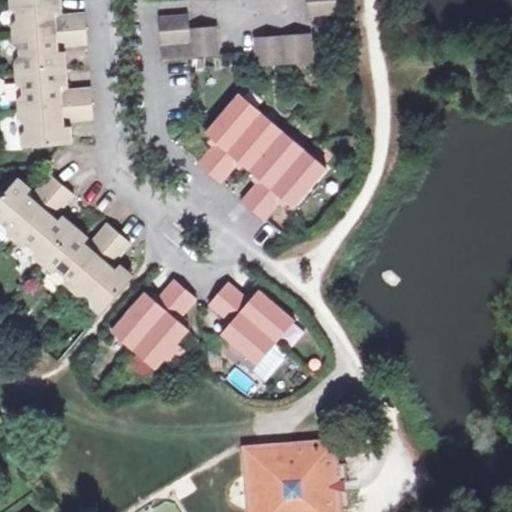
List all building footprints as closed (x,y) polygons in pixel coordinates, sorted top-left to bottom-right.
[(17,11),(18,21),(13,26),(14,42),(20,46),(21,57),(15,62),(17,80),(23,85),(25,97),(19,101),(20,118),(27,123),(28,132),(22,137),(23,147),(74,144),(72,126),(66,126),(66,122),(94,120),(91,88),(64,90),(63,85),(69,85),(66,51),(60,51),(60,45),(88,43),(86,12),(57,15),(57,10),(62,10),(61,0),(10,0),(11,6),(17,11)] [(339,16),(338,0),(309,0),(311,18),(339,16)] [(223,58),(220,29),(192,30),(190,16),(161,18),(164,62),(223,58)] [(312,35),(256,38),(257,55),(258,68),(314,65),(312,35)] [(238,164),(246,164),(260,177),(260,184),(246,201),(266,220),(282,201),(288,201),(294,207),(326,170),(240,96),(209,133),(217,140),(216,147),(203,163),(224,182),(238,164)] [(0,224),(3,223),(8,228),(9,236),(23,247),(30,246),(35,250),(36,258),(52,272),(61,272),(66,276),(66,284),(79,295),(88,295),(92,298),(93,306),(101,313),(133,276),(120,265),(117,269),(113,265),(131,243),(109,224),(90,246),(86,242),(89,238),(64,216),(60,221),(55,217),(75,195),(51,175),(32,198),(28,194),(33,189),(20,178),(0,201),(0,224)] [(156,368),(167,356),(178,365),(188,354),(176,344),(189,329),(179,320),(198,298),(176,280),(161,297),(154,298),(146,291),(112,330),(156,368)] [(230,325),(223,333),(230,339),(245,352),(258,363),(295,320),(261,290),(255,297),(248,297),(231,282),(212,304),(229,318),(230,325)] [(222,348),(238,361),(240,358),(245,352),(230,339),(222,348)] [(245,352),(240,358),(254,369),(258,363),(245,352)] [(343,482),(349,481),(347,464),(335,465),(334,448),(331,448),(330,445),(252,451),(252,455),(249,455),(253,511),(339,511),(339,509),(351,508),(350,491),(344,491),(343,482)] [(361,480),(349,481),(343,482),(344,491),(350,491),(361,490),(361,480)]
